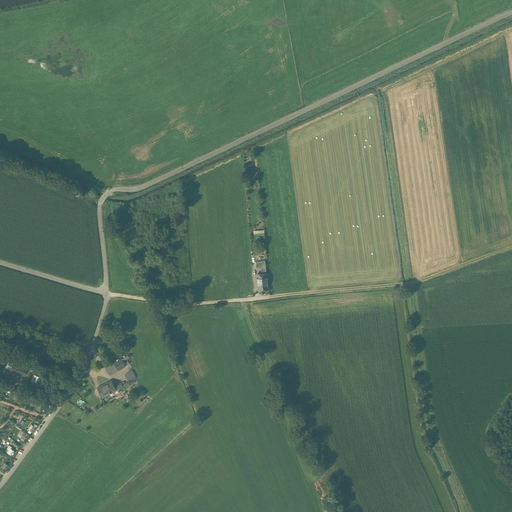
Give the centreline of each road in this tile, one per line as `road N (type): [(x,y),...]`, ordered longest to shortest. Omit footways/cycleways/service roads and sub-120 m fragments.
road 1 (unclassified): [(511,13),(143,184),(108,189),(98,202),(106,292)]
road 2 (unclassified): [(106,292),(81,375),(0,486)]
